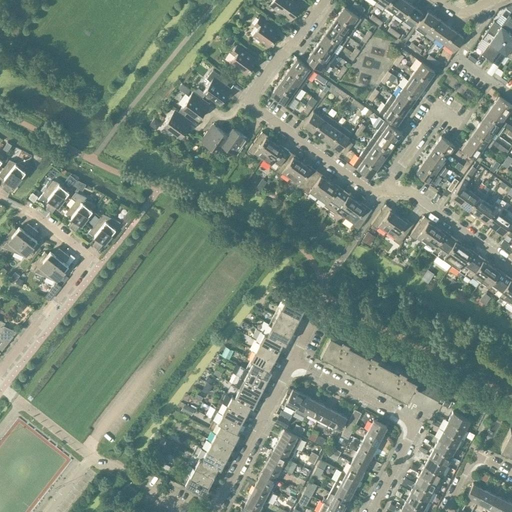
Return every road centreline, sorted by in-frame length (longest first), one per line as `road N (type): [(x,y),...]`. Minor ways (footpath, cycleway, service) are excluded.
road 1 (residential): [(324,0),(250,99),(368,190),(384,190)]
road 2 (residential): [(0,372),(89,258),(0,195)]
road 3 (residential): [(370,511),(412,432),(410,421),(294,359)]
road 4 (residential): [(294,359),(214,511)]
road 5 (residential): [(384,190),(411,193),(511,265)]
road 6 (residential): [(511,99),(454,60),(482,5)]
road 7 (residential): [(384,190),(437,108),(459,122)]
